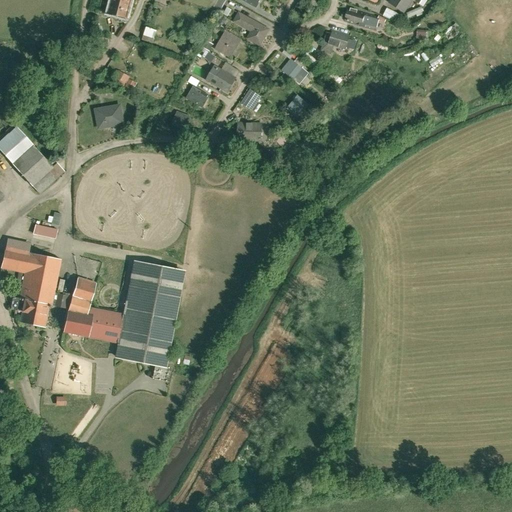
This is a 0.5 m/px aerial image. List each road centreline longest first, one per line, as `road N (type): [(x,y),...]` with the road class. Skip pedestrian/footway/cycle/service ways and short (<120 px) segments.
road 1 (track): [(71,169),(110,146),(209,138),(267,55),(331,12),(333,0)]
road 2 (track): [(53,456),(0,288)]
road 3 (track): [(0,231),(63,186),(73,112)]
road 4 (track): [(73,112),(143,0)]
